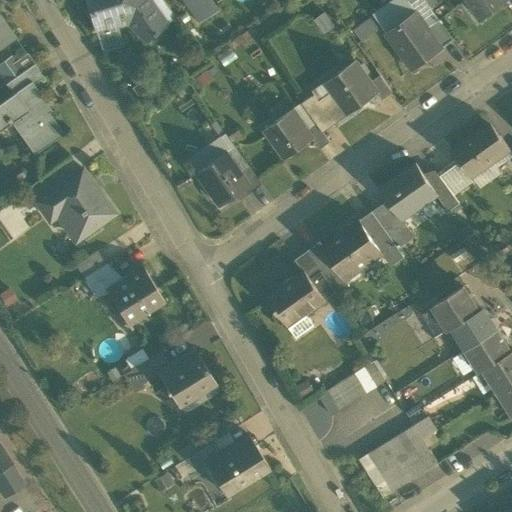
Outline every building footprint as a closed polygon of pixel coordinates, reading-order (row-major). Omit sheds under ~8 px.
[(85,0),(95,28),(115,21),(131,16),(139,26),(134,29),(143,41),(165,26),(146,0),(85,0)] [(375,16),(387,33),(416,13),(407,0),(406,0),(401,4),(402,4),(393,10),(390,6),(382,12),(375,16)] [(466,0),(481,20),(507,1),(506,0),(466,0)] [(427,28),(416,13),(387,33),(409,65),(421,56),(424,61),(441,48),(427,28)] [(427,28),(441,48),(453,40),(438,20),(427,28)] [(123,46),(115,21),(95,28),(102,52),(123,46)] [(0,46),(13,37),(2,22),(0,24),(0,46)] [(325,83),(331,92),(347,115),(377,93),(378,93),(370,82),(355,61),(325,83)] [(6,84),(13,94),(30,82),(32,84),(41,77),(33,65),(6,84)] [(377,93),(382,100),(392,92),(380,75),(370,82),(378,93),(377,93)] [(12,122),(34,153),(62,133),(41,104),(44,101),(32,84),(30,82),(13,94),(0,103),(0,129),(9,123),(11,121),(12,122)] [(334,124),(347,115),(331,92),(319,100),(317,101),(334,124)] [(301,103),(316,122),(323,132),(334,124),(317,101),(319,100),(314,94),(301,103)] [(264,130),(285,159),(312,140),(313,139),(306,129),(292,110),(264,130)] [(329,142),(323,132),(316,122),(306,129),(313,139),(312,140),(319,149),(329,142)] [(451,150),(471,177),(510,149),(500,135),(499,136),(491,125),(468,141),(467,139),(451,150)] [(196,173),(219,206),(247,186),(237,171),(224,153),(196,173)] [(388,200),(401,219),(402,218),(436,194),(437,193),(428,180),(416,163),(380,189),(388,200)] [(237,171),(247,186),(258,179),(247,164),(237,171)] [(66,221),(78,238),(113,212),(82,168),(51,190),(36,201),(37,203),(49,220),(63,210),(70,219),(66,221)] [(436,194),(448,211),(459,203),(438,173),(428,180),(437,193),(436,194)] [(17,195),(28,209),(37,203),(36,201),(51,190),(41,177),(17,195)] [(388,200),(372,211),(386,231),(403,219),(402,218),(401,219),(388,200)] [(395,244),(386,231),(372,211),(359,220),(383,253),(395,244)] [(333,263),(345,281),(383,254),(383,253),(359,220),(358,219),(321,245),(320,246),(333,263)] [(319,242),(307,251),(320,270),(321,271),(333,263),(320,246),(321,245),(319,242)] [(75,263),(84,277),(104,264),(96,250),(75,263)] [(305,271),(310,278),(320,270),(307,251),(295,259),(304,272),(305,271)] [(117,284),(104,264),(84,277),(94,293),(104,287),(106,291),(117,284)] [(106,291),(126,323),(163,299),(142,267),(117,284),(106,291)] [(321,271),(320,270),(310,278),(325,299),(335,291),(321,271)] [(278,312),(285,322),(299,312),(301,316),(325,299),(310,278),(305,271),(304,272),(267,298),(277,312),(278,312)] [(450,329),(454,326),(479,311),(464,287),(435,306),(450,329)] [(454,326),(467,348),(497,330),(483,308),(479,311),(454,326)] [(299,312),(285,322),(288,326),(301,316),(299,312)] [(481,370),(485,368),(511,352),(497,330),(467,348),(481,370)] [(157,372),(175,401),(197,388),(199,392),(215,382),(194,349),(170,364),(157,372)] [(137,366),(145,379),(157,372),(170,364),(162,351),(137,366)] [(485,368),(499,390),(511,381),(511,351),(511,352),(485,368)] [(373,362),(364,368),(376,387),(385,381),(382,376),(380,373),(373,362)] [(367,393),(376,387),(364,368),(355,373),(367,393)] [(358,398),(367,393),(355,373),(346,379),(358,398)] [(349,404),(358,398),(346,379),(337,385),(349,404)] [(511,381),(499,390),(511,410),(511,381)] [(340,410),(349,404),(337,385),(328,390),(340,410)] [(331,416),(340,410),(328,390),(319,396),(331,416)] [(413,425),(422,438),(438,428),(430,415),(413,425)] [(413,425),(404,431),(416,450),(425,444),(422,438),(413,425)] [(407,456),(416,450),(404,431),(395,437),(407,456)] [(223,435),(213,441),(220,453),(230,447),(223,435)] [(206,464),(225,495),(267,468),(247,436),(230,447),(220,453),(205,462),(206,464)] [(398,461),(407,456),(395,437),(386,442),(398,461)] [(205,462),(220,453),(213,441),(185,459),(193,472),(206,464),(205,462)] [(389,467),(398,461),(386,442),(377,448),(389,467)] [(425,444),(416,450),(428,469),(437,463),(425,444)] [(0,471),(11,464),(0,445),(0,471)] [(380,473),(389,467),(377,448),(368,453),(380,473)] [(416,450),(407,456),(419,475),(428,469),(416,450)] [(370,479),(380,473),(368,453),(358,460),(370,479)] [(407,456),(398,461),(410,481),(419,475),(407,456)] [(398,461),(389,467),(401,486),(410,481),(398,461)] [(11,464),(0,471),(0,491),(4,497),(24,485),(11,464)] [(389,467),(380,473),(392,492),(401,486),(389,467)] [(383,498),(392,492),(380,473),(370,479),(383,498)]
